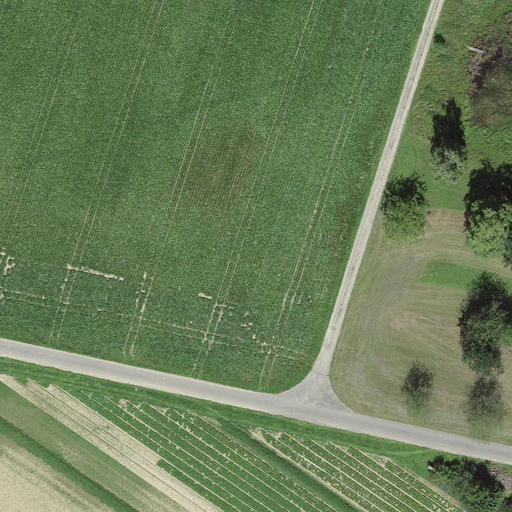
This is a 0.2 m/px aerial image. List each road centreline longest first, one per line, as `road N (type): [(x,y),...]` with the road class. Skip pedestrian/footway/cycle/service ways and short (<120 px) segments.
road 1 (track): [(511,454),(0,346)]
road 2 (track): [(442,0),(312,412)]
